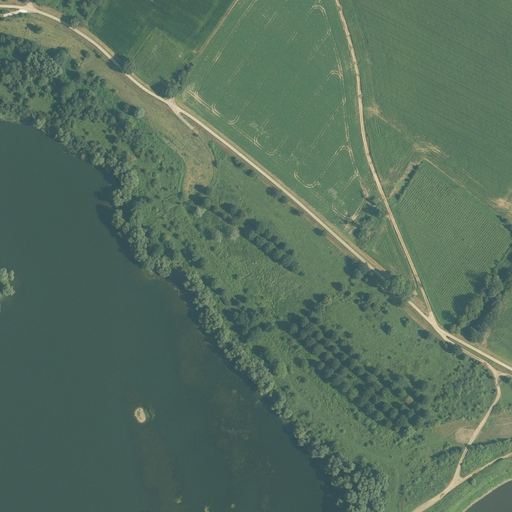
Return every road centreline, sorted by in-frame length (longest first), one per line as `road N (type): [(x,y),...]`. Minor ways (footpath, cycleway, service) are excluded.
road 1 (track): [(429,313),(372,168),(353,56),(334,0)]
road 2 (track): [(450,488),(494,403),(497,373)]
road 3 (track): [(169,105),(237,0)]
